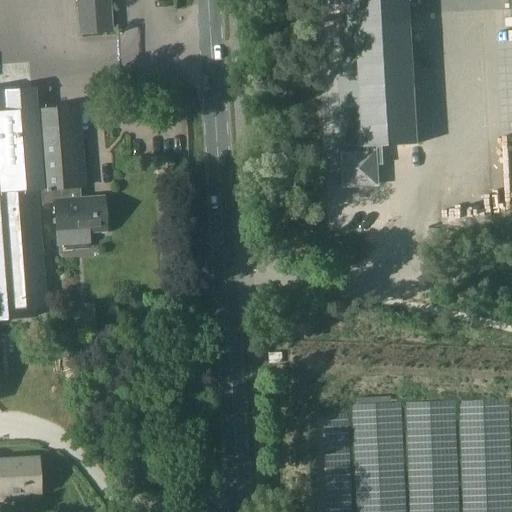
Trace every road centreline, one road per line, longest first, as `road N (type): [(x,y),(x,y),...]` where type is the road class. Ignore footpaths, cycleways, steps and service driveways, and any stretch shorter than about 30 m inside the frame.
road 1 (primary): [(230,281),(210,0)]
road 2 (primary): [(245,511),(230,281)]
road 3 (unclassified): [(230,281),(432,309)]
